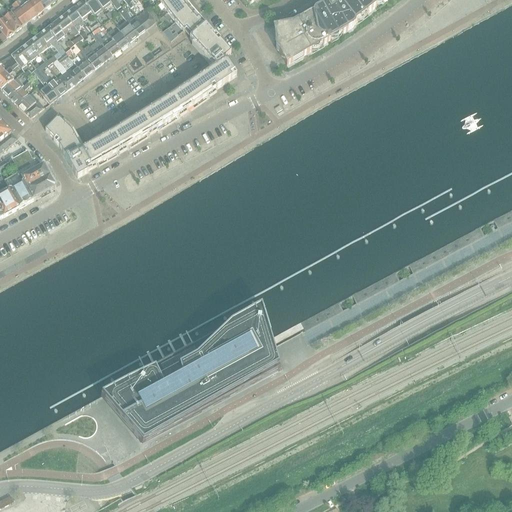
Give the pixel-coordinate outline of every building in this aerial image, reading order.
[(14,9),(10,12),(13,16),(22,28),(29,22),(15,4),(12,0),(16,5),(12,7),(14,9)] [(17,0),(12,0),(15,4),(29,22),(36,17),(27,5),(24,8),(17,0)] [(35,0),(25,0),(24,1),(27,5),(36,17),(44,11),(35,0)] [(35,0),(44,11),(51,6),(46,0),(35,0)] [(95,0),(84,0),(82,2),(92,14),(94,17),(103,10),(101,7),(95,0)] [(109,0),(95,0),(101,7),(103,10),(112,4),(109,0)] [(123,0),(130,9),(133,7),(130,3),(134,0),(123,0)] [(183,32),(197,20),(189,11),(182,2),(180,0),(158,0),(161,3),(168,13),(175,23),(183,32)] [(331,4),(311,15),(328,45),(352,31),(354,30),(355,29),(356,27),(356,26),(373,13),(362,0),(332,0),(331,2),(331,3),(331,4)] [(362,0),(373,13),(389,0),(362,0)] [(82,2),(74,8),(83,21),(92,14),(82,2)] [(74,8),(64,15),(77,32),(86,25),(83,21),(74,8)] [(119,12),(122,17),(126,21),(128,25),(138,37),(146,31),(137,17),(132,21),(123,9),(119,12)] [(1,16),(0,17),(14,34),(22,28),(13,16),(10,12),(9,11),(7,12),(10,15),(3,20),(1,16)] [(146,11),(137,17),(146,31),(155,24),(146,11)] [(64,15),(55,22),(65,35),(71,30),(75,36),(79,34),(77,32),(64,15)] [(94,18),(101,27),(103,25),(102,24),(105,22),(100,15),(97,17),(96,17),(94,18)] [(295,19),(294,21),(293,22),(293,24),(292,26),(274,30),(277,47),(278,52),(288,68),(328,45),(311,15),(302,20),(299,16),(297,17),(296,18),(295,19)] [(0,31),(6,40),(14,34),(0,17),(0,16),(0,18),(2,21),(0,22),(0,31)] [(126,21),(117,28),(119,31),(120,32),(129,44),(138,37),(128,25),(126,21)] [(55,22),(47,29),(57,42),(65,35),(55,22)] [(159,130),(160,131),(178,120),(177,119),(189,111),(190,112),(209,99),(209,98),(216,92),(215,91),(236,77),(224,60),(231,55),(220,42),(221,41),(215,35),(214,35),(205,25),(189,39),(193,43),(215,69),(173,98),(113,135),(82,152),(71,132),(57,119),(45,131),(54,140),(53,141),(58,147),(59,147),(77,179),(88,173),(87,172),(98,166),(99,167),(117,157),(117,156),(129,149),(130,149),(148,138),(147,137),(159,130)] [(99,28),(92,33),(102,45),(111,58),(120,51),(108,35),(102,40),(98,34),(101,32),(99,28)] [(47,29),(38,36),(48,48),(52,45),(61,56),(65,53),(57,42),(47,29)] [(107,34),(108,35),(120,51),(129,44),(120,32),(119,31),(116,34),(113,30),(107,34)] [(172,36),(167,30),(162,34),(170,44),(178,37),(175,34),(172,36)] [(96,42),(89,47),(93,52),(103,64),(111,58),(102,45),(92,33),(90,35),(96,42)] [(38,36),(29,43),(39,55),(45,63),(48,67),(52,63),(56,60),(54,56),(47,62),(41,54),(48,48),(38,36)] [(80,36),(71,42),(74,46),(79,43),(83,39),(80,36)] [(29,43),(20,49),(30,62),(39,55),(29,43)] [(79,43),(74,46),(84,59),(94,71),(103,64),(93,52),(89,47),(88,46),(84,49),(79,43)] [(71,50),(66,53),(69,57),(74,53),(80,61),(75,65),(85,78),(94,71),(84,59),(74,46),(70,49),(71,50)] [(11,56),(18,65),(21,69),(30,62),(20,49),(11,56)] [(61,57),(57,60),(60,64),(69,57),(66,53),(65,53),(61,56),(61,57)] [(18,65),(11,56),(1,63),(3,66),(6,69),(6,68),(8,71),(10,70),(11,71),(18,65)] [(56,60),(52,63),(62,76),(57,79),(67,92),(76,85),(66,72),(60,64),(57,60),(56,60)] [(45,63),(36,70),(58,98),(67,92),(57,79),(52,83),(42,70),(48,67),(45,63)] [(75,65),(66,72),(76,85),(85,78),(75,65)] [(0,77),(8,71),(6,68),(6,69),(3,71),(0,68),(0,77)] [(8,71),(0,77),(0,90),(1,91),(13,82),(17,79),(17,78),(13,81),(9,76),(13,73),(11,71),(10,70),(8,71)] [(36,70),(27,77),(29,79),(35,75),(45,88),(40,93),(49,105),(58,98),(36,70)] [(13,82),(1,91),(9,99),(21,89),(28,83),(27,84),(25,82),(22,84),(17,79),(13,82)] [(21,89),(9,99),(17,107),(31,94),(30,96),(28,94),(27,95),(24,92),(30,86),(28,83),(21,89)] [(31,94),(17,107),(24,114),(36,104),(38,102),(31,94)] [(36,104),(24,114),(30,120),(31,120),(44,109),(38,102),(36,104)] [(0,142),(9,136),(11,135),(0,123),(0,142)] [(0,156),(17,144),(9,136),(0,142),(0,156)] [(22,182),(41,172),(35,161),(32,162),(28,154),(13,163),(16,169),(18,174),(22,182)] [(0,177),(16,169),(13,163),(11,160),(2,165),(0,166),(0,177)] [(41,172),(22,182),(33,201),(54,189),(43,170),(41,172)] [(18,174),(4,182),(9,190),(19,209),(33,201),(22,182),(18,174)] [(0,211),(4,218),(19,209),(9,190),(0,195),(0,194),(0,211)] [(110,393),(86,406),(116,463),(511,251),(511,209),(271,338),(263,310),(145,374),(110,393)] [(10,498),(0,502),(0,510),(13,503),(10,498)]
